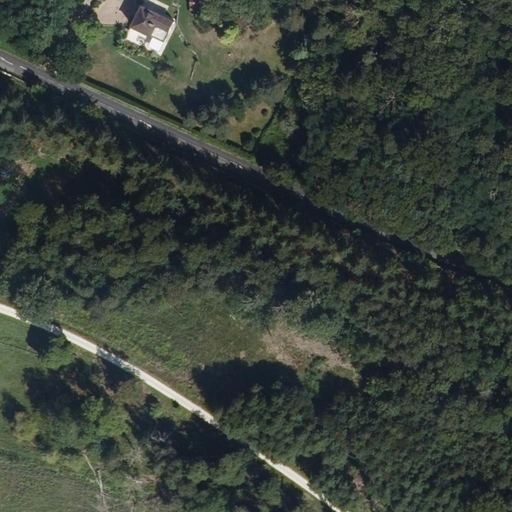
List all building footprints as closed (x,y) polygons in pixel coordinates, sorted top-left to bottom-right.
[(92,14),(100,0),(76,0),(74,5),(92,14)] [(213,14),(215,0),(193,0),(191,9),(213,14)] [(162,43),(174,19),(143,3),(131,26),(162,43)] [(365,30),(353,24),(349,32),(362,37),(365,30)] [(351,59),(358,44),(343,37),(336,51),(351,59)]
